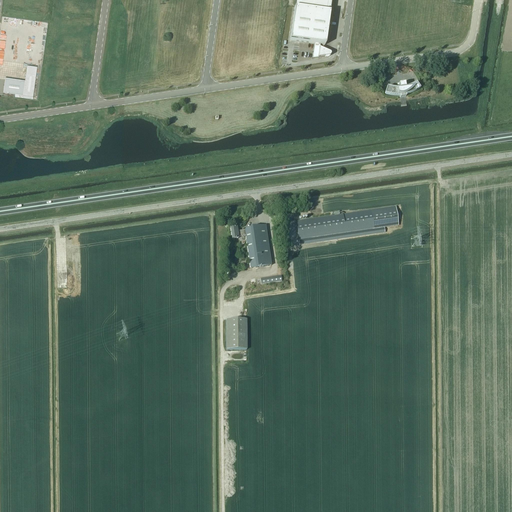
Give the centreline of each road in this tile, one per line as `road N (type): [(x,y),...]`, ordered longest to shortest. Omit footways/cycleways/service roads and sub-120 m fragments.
road 1 (trunk): [(0,211),(511,136)]
road 2 (unclassified): [(0,230),(511,157)]
road 3 (unclassified): [(342,68),(460,50),(473,36),(478,0)]
road 4 (unclassified): [(206,89),(342,68)]
